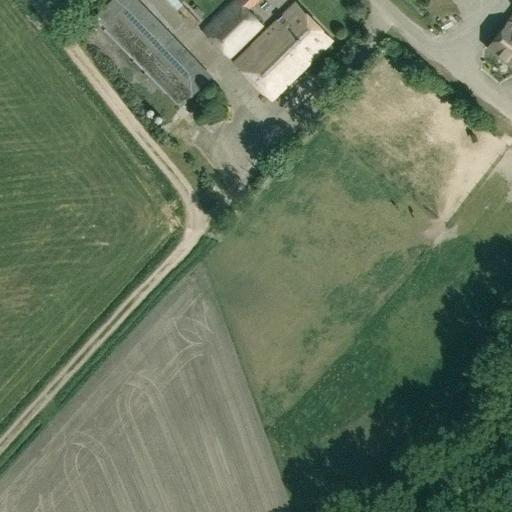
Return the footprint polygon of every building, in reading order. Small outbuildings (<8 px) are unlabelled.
[(111,0),(81,29),(168,119),(211,78),(136,0),(111,0)] [(228,56),(261,25),(247,10),(258,0),(237,0),(238,0),(237,0),(235,0),(203,30),(228,56)] [(272,99),(332,39),(295,2),(235,62),(272,99)] [(511,15),(489,49),(511,65),(511,15)] [(229,103),(218,89),(201,93),(197,108),(208,121),(226,117),(229,103)]
